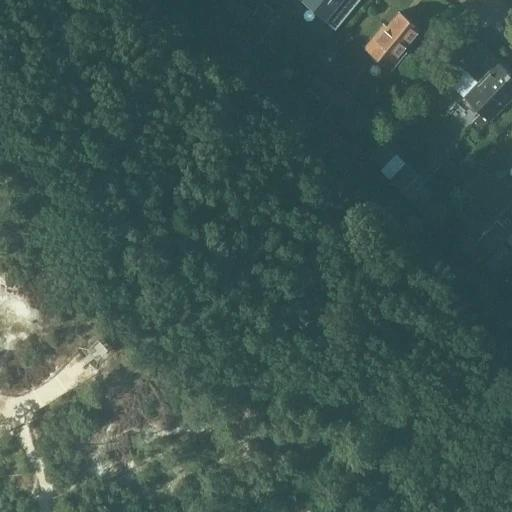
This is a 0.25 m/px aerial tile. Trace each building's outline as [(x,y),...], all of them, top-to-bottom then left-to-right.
[(251,10),(237,0),(213,0),(207,8),(234,31),(251,10)] [(303,0),(306,3),(320,14),(332,25),(330,27),(329,29),(332,32),(357,3),(353,0),(303,0)] [(262,4),(254,15),(264,23),(266,21),(273,13),(262,4)] [(364,48),(379,61),(391,71),(406,53),(402,50),(419,30),(415,26),(415,25),(411,22),(409,22),(399,13),(386,28),(383,25),(373,37),(364,48)] [(477,109),(480,112),(479,113),(480,113),(471,122),(479,130),(488,121),(489,122),(511,98),(511,80),(494,64),(463,96),(477,109)] [(355,107),(338,93),(316,75),(306,86),(327,105),(320,113),(337,128),(355,107)] [(405,162),(388,180),(400,191),(401,192),(415,177),(418,174),(405,162)] [(421,183),(432,195),(452,176),(440,164),(421,183)] [(488,252),(508,232),(496,221),(477,241),(488,252)] [(497,273),(511,258),(511,256),(502,245),(485,261),(497,273)] [(511,275),(500,287),(509,296),(511,292),(511,275)] [(92,354),(97,359),(107,350),(97,339),(87,349),(92,354)]
